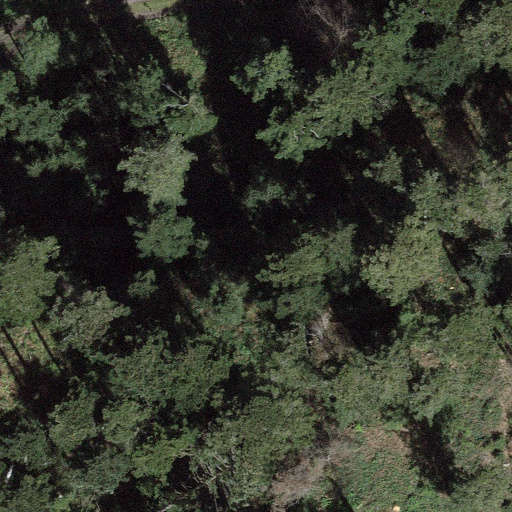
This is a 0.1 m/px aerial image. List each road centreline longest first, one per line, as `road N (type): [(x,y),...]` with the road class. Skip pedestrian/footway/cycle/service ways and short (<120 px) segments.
road 1 (track): [(204,511),(0,230)]
road 2 (track): [(0,32),(197,0)]
